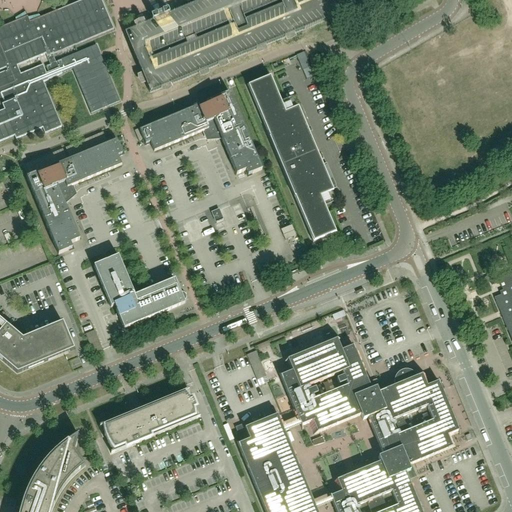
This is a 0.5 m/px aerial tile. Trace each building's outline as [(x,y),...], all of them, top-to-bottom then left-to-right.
[(0,70),(6,68),(7,70),(17,66),(46,54),(47,57),(53,55),(114,30),(101,0),(83,0),(30,23),(27,17),(0,28),(0,70)] [(209,0),(131,33),(155,89),(372,0),(209,0)] [(126,2),(123,11),(135,15),(138,6),(126,2)] [(97,46),(57,63),(59,68),(62,74),(72,70),(90,115),(121,103),(97,46)] [(296,57),(306,88),(302,89),(307,104),(319,100),(304,55),(296,57)] [(511,66),(508,68),(506,61),(449,80),(455,96),(440,101),(432,78),(389,93),(393,106),(402,103),(407,117),(401,119),(425,188),(468,173),(453,130),(469,125),(473,136),(511,123),(511,66)] [(0,142),(14,136),(16,140),(42,129),(45,134),(62,127),(56,113),(46,90),(43,83),(49,81),(49,80),(62,75),(62,74),(59,68),(50,72),(47,66),(51,65),(50,63),(22,74),(18,66),(7,70),(7,71),(0,74),(0,142)] [(247,86),(313,243),(336,233),(321,197),(333,192),(298,108),(286,113),(270,77),(247,86)] [(198,107),(139,131),(143,141),(145,145),(150,143),(154,152),(203,132),(207,141),(221,140),(236,175),(250,170),(252,174),(251,174),(252,175),(261,171),(229,94),(206,103),(207,107),(200,110),(198,107)] [(49,168),(26,178),(58,255),(68,251),(68,250),(68,251),(66,246),(79,241),(63,202),(73,194),(70,187),(71,187),(121,166),(117,157),(122,155),(121,151),(117,141),(57,165),(59,168),(51,172),(49,168)] [(223,220),(219,210),(211,213),(215,223),(223,220)] [(292,226),(289,227),(281,230),(285,241),(296,237),(292,226)] [(180,293),(178,289),(174,280),(134,297),(118,257),(94,267),(111,308),(114,307),(116,311),(124,330),(185,305),(183,302),(185,300),(186,299),(186,297),(186,295),(185,294),(183,293),(181,293),(180,293)] [(499,292),(501,296),(494,298),(511,341),(511,271),(497,278),(503,291),(499,292)] [(343,310),(332,316),(335,321),(346,316),(343,310)] [(74,351),(68,336),(62,323),(22,340),(0,320),(0,359),(17,374),(71,352),(74,351)] [(248,437),(243,438),(244,439),(237,442),(237,441),(236,442),(265,511),(316,511),(316,510),(332,503),(335,511),(421,511),(405,474),(410,472),(408,466),(428,458),(455,447),(451,435),(458,432),(438,383),(430,386),(425,374),(416,378),(416,377),(415,376),(415,375),(414,374),(413,373),(412,373),(411,372),(410,372),(410,371),(409,371),(408,371),(407,371),(406,371),(405,371),(404,371),(403,371),(402,371),(402,372),(401,372),(400,372),(399,373),(398,374),(397,375),(396,376),(395,377),(395,378),(395,379),(394,379),(394,380),(394,381),(394,382),(394,383),(394,384),(394,385),(394,386),(395,387),(378,394),(376,389),(371,391),(364,373),(351,343),(340,348),(336,341),(287,361),(290,369),(279,374),(279,376),(298,422),(282,428),(277,417),(277,416),(244,429),(245,430),(248,437)] [(256,351),(246,355),(260,386),(269,382),(256,351)] [(111,454),(200,418),(199,417),(197,418),(196,413),(196,411),(195,406),(193,402),(192,400),(190,397),(189,395),(186,392),(189,391),(188,390),(99,427),(111,454)] [(50,511),(53,506),(56,500),(57,498),(59,495),(60,492),(62,489),(64,487),(66,484),(68,482),(70,479),(73,477),(75,475),(77,473),(80,470),(84,467),(74,452),(78,435),(74,438),(67,442),(66,443),(57,450),(54,453),(48,459),(45,462),(42,465),(38,472),(32,481),(29,486),(25,494),(23,501),(22,504),(19,511),(50,511)]
